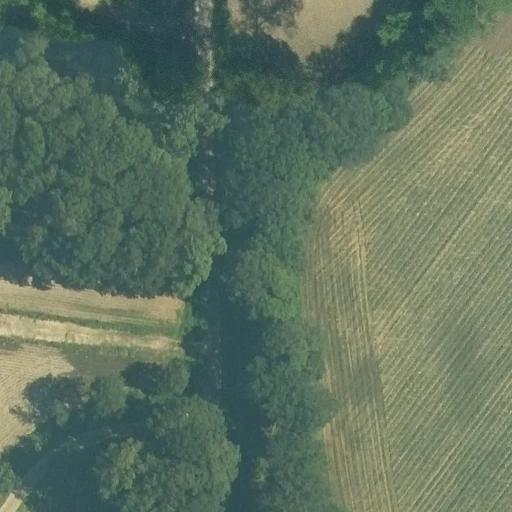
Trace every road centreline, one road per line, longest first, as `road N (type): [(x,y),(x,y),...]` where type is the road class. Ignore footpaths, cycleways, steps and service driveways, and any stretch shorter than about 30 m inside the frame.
road 1 (unclassified): [(200,0),(216,433)]
road 2 (unclassified): [(216,433),(105,437),(14,511)]
